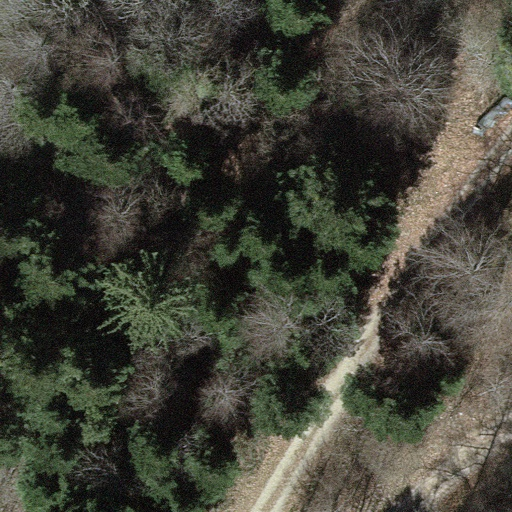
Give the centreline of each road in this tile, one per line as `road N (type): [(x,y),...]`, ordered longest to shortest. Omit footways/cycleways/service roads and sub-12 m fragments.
road 1 (track): [(263,511),(426,244),(511,124)]
road 2 (track): [(511,406),(372,511)]
